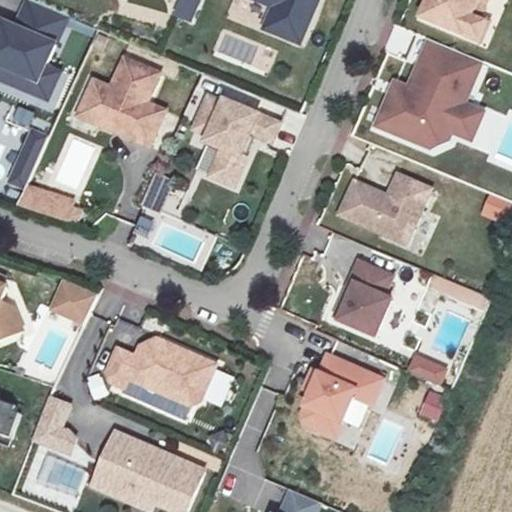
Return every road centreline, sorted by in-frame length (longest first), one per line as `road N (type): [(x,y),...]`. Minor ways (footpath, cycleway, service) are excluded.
road 1 (residential): [(238,311),(371,0)]
road 2 (residential): [(0,226),(238,311)]
